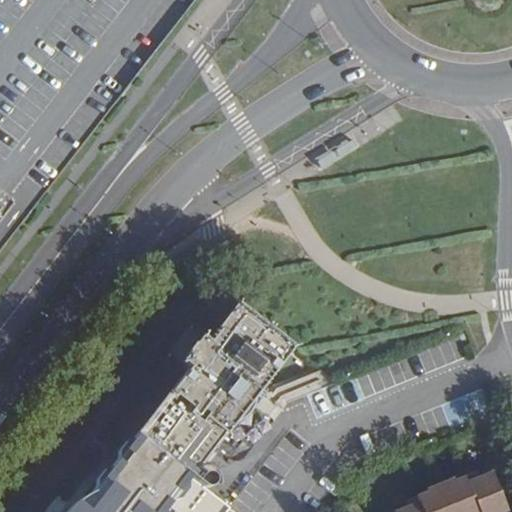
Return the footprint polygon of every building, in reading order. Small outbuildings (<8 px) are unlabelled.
[(0,0),(0,246),(108,107),(112,107),(193,0),(0,0)] [(200,480),(218,494),(222,492),(224,492),(226,488),(227,485),(227,482),(226,481),(220,476),(215,477),(208,471),(234,437),(237,440),(260,409),(268,399),(304,351),(307,348),(247,305),(215,348),(208,342),(190,365),(197,371),(144,438),(200,480)] [(268,399),(260,409),(268,415),(276,405),(268,399)] [(174,511),(200,480),(144,438),(97,499),(90,502),(84,506),(78,511),(76,511),(174,511)] [(392,505),(394,511),(463,511),(476,507),(479,511),(511,498),(504,481),(494,484),(486,465),(464,473),(461,467),(448,472),(445,468),(422,478),(423,483),(412,488),(415,496),(392,505)]
